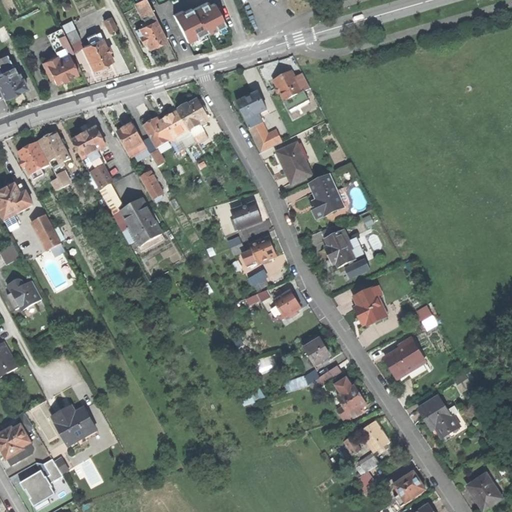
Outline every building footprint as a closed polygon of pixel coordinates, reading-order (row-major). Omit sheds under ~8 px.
[(136,4),(144,20),(153,15),(145,0),(144,0),(138,3),(136,4)] [(208,4),(206,0),(204,0),(203,1),(184,11),(182,9),(173,15),(188,42),(208,31),(209,35),(225,24),(215,3),(208,4)] [(104,22),(109,33),(116,30),(110,19),(104,22)] [(158,47),(167,42),(157,21),(139,30),(142,37),(139,39),(143,46),(146,44),(149,51),(158,47)] [(0,29),(0,41),(2,44),(10,41),(4,28),(0,29)] [(46,37),(49,43),(55,41),(64,36),(61,29),(46,37)] [(75,31),(64,36),(69,45),(79,40),(75,31)] [(83,49),(93,71),(102,67),(111,63),(101,40),(97,42),(94,35),(87,39),(90,46),(83,49)] [(55,41),(60,51),(63,58),(68,56),(73,54),(69,45),(64,36),(55,41)] [(49,43),(54,54),(60,51),(55,41),(49,43)] [(54,54),(56,58),(58,61),(63,58),(60,51),(54,54)] [(0,74),(13,69),(7,56),(0,59),(4,66),(0,67),(0,74)] [(53,80),(55,86),(66,81),(77,75),(68,56),(63,58),(58,61),(56,58),(42,65),(49,82),(53,80)] [(0,74),(0,90),(4,100),(14,95),(24,90),(13,69),(0,74)] [(273,80),(284,102),(286,101),(303,92),(295,78),(293,71),(284,76),(273,80)] [(302,74),(295,78),(303,92),(310,89),(302,74)] [(271,113),(259,89),(247,95),(235,101),(249,129),(249,131),(260,153),(283,142),(277,130),(269,134),(264,124),(266,123),(263,117),(271,113)] [(310,104),(303,92),(286,101),(292,113),(310,104)] [(178,110),(178,112),(190,131),(208,120),(197,101),(192,105),(188,106),(187,105),(178,110)] [(168,117),(160,122),(171,143),(176,140),(175,138),(187,131),(189,134),(191,133),(190,131),(178,112),(168,117)] [(210,123),(208,120),(190,131),(191,133),(191,134),(202,128),(210,123)] [(125,129),(117,133),(130,155),(133,153),(131,151),(144,144),(143,142),(133,124),(125,129)] [(96,128),(93,130),(97,138),(101,136),(96,128)] [(204,132),(202,128),(191,134),(194,138),(204,132)] [(83,135),(72,141),(82,160),(97,152),(107,146),(101,136),(97,138),(93,130),(83,135)] [(207,137),(204,132),(194,138),(197,143),(207,137)] [(48,139),(39,143),(49,162),(56,158),(60,156),(67,153),(57,134),(48,139)] [(151,138),(143,142),(144,144),(150,154),(155,162),(158,168),(164,164),(157,152),(158,151),(151,138)] [(28,149),(20,153),(31,175),(42,169),(48,166),(37,144),(28,149)] [(299,145),(278,153),(282,163),(285,162),(286,165),(287,168),(285,169),(292,185),(312,177),(299,145)] [(105,165),(97,152),(82,160),(90,173),(101,167),(105,165)] [(70,160),(67,153),(60,156),(63,163),(70,160)] [(150,165),(155,162),(150,154),(145,157),(150,165)] [(65,175),(56,158),(49,162),(58,178),(65,175)] [(116,194),(101,167),(90,173),(105,200),(116,194)] [(44,175),(42,169),(31,175),(34,180),(44,175)] [(153,201),(166,195),(154,169),(141,175),(153,201)] [(65,175),(58,178),(63,188),(69,184),(65,175)] [(317,221),(325,217),(345,207),(331,176),(310,185),(316,200),(312,202),(315,208),(311,209),(317,221)] [(58,190),(63,188),(58,178),(53,181),(58,190)] [(0,193),(0,209),(6,220),(14,216),(34,205),(27,193),(22,196),(16,185),(14,186),(13,184),(10,183),(6,185),(5,187),(7,190),(1,193),(0,193)] [(232,208),(239,229),(262,220),(259,210),(255,199),(232,208)] [(132,205),(122,211),(142,246),(161,235),(142,200),(132,205)] [(20,228),(14,216),(6,220),(12,232),(20,228)] [(47,216),(35,223),(51,251),(63,244),(47,216)] [(350,242),(345,230),(324,240),(327,247),(324,248),(327,255),(333,267),(336,265),(338,269),(349,265),(355,262),(358,261),(357,259),(365,255),(357,238),(350,242)] [(0,241),(0,249),(10,244),(7,238),(0,241)] [(253,260),(255,265),(277,257),(273,247),(270,238),(251,245),(256,259),(253,260)] [(232,249),(235,255),(241,252),(245,250),(242,244),(232,249)] [(2,251),(6,263),(19,259),(15,247),(2,251)] [(235,255),(241,267),(247,264),(241,252),(235,255)] [(366,259),(356,264),(355,262),(349,265),(350,268),(345,270),(350,281),(371,271),(366,259)] [(263,281),(267,278),(263,270),(250,277),(257,291),(266,286),(263,281)] [(33,282),(23,288),(32,305),(43,300),(33,282)] [(23,288),(13,293),(21,307),(23,311),(32,305),(23,288)] [(258,294),(261,301),(272,295),(268,289),(258,294)] [(358,313),(360,317),(364,316),(368,323),(369,325),(388,317),(379,297),(376,299),(372,289),(355,297),(360,307),(356,308),(358,313)] [(279,315),(282,320),(302,308),(296,299),(291,291),(274,301),(282,314),(279,315)] [(15,310),(21,307),(13,293),(8,296),(11,302),(15,310)] [(418,313),(423,321),(433,315),(429,307),(418,313)] [(438,324),(433,315),(423,321),(428,330),(438,324)] [(310,343),(311,346),(321,340),(319,335),(309,341),(310,343)] [(399,346),(400,349),(414,341),(412,338),(399,346)] [(305,349),(315,366),(324,361),(323,360),(331,356),(326,349),(321,340),(311,346),(305,349)] [(394,367),(400,377),(426,362),(414,341),(400,349),(388,357),(394,367)] [(0,377),(0,379),(19,368),(12,356),(4,343),(0,345),(0,377)] [(322,377),(326,384),(344,372),(339,365),(322,377)] [(413,377),(427,369),(424,365),(411,373),(413,377)] [(317,372),(306,378),(310,384),(321,378),(317,372)] [(284,384),(289,392),(311,385),(310,384),(306,378),(306,377),(284,384)] [(324,385),(321,378),(310,384),(311,385),(314,391),(324,385)] [(346,404),(352,414),(356,412),(358,416),(364,412),(362,408),(368,405),(362,394),(356,386),(352,388),(349,384),(342,389),(345,393),(341,395),(346,404)] [(239,395),(245,406),(255,400),(250,390),(239,395)] [(438,399),(420,409),(427,421),(429,426),(432,424),(441,439),(459,428),(454,418),(450,420),(446,413),(438,399)] [(347,417),(352,414),(346,404),(341,408),(347,417)] [(57,425),(70,448),(98,431),(86,409),(77,414),(74,407),(64,413),(55,418),(58,425),(57,425)] [(454,408),(446,413),(450,420),(454,418),(458,415),(454,408)] [(376,421),(361,431),(374,452),(378,450),(384,446),(390,442),(384,433),(376,421)] [(13,428),(0,435),(0,445),(0,446),(3,451),(8,460),(10,459),(18,455),(26,450),(22,444),(18,437),(13,428)] [(23,435),(18,437),(22,444),(27,442),(23,435)] [(345,441),(353,454),(360,449),(352,437),(345,441)] [(38,449),(46,464),(50,462),(53,460),(45,445),(38,449)] [(21,461),(18,455),(10,459),(14,465),(21,461)] [(360,465),(365,473),(367,472),(380,464),(375,456),(360,465)] [(32,464),(38,476),(45,473),(39,461),(32,464)] [(363,486),(368,494),(378,487),(374,479),(372,480),(367,472),(365,473),(360,477),(365,485),(363,486)] [(395,498),(401,507),(426,490),(420,481),(414,472),(394,485),(401,494),(395,498)] [(487,475),(468,487),(474,496),(477,495),(480,500),(486,510),(503,499),(487,475)]
